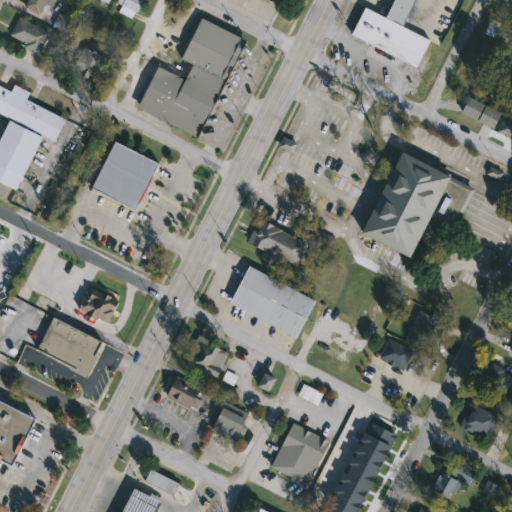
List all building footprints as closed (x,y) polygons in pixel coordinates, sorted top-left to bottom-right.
[(55,0),(56,7),(42,7),(42,12),(32,13),(31,0),(55,0)] [(126,16),(116,0),(138,0),(142,6),(126,16)] [(384,19),(393,0),(415,0),(402,28),(384,19)] [(430,42),(417,68),(352,35),(365,9),(384,19),(402,28),(430,42)] [(49,33),(38,54),(8,39),(19,18),(49,33)] [(246,41),(196,139),(136,108),(158,67),(184,80),(192,65),(180,60),(201,19),(246,41)] [(101,76),(78,76),(78,49),(101,49),(101,76)] [(54,139),(0,111),(0,85),(9,90),(13,83),(29,91),(25,98),(65,118),(54,139)] [(0,134),(0,180),(14,188),(40,136),(8,119),(0,134)] [(159,165),(136,211),(91,189),(115,143),(159,165)] [(407,256),(427,217),(451,230),(473,188),(400,150),(359,231),(407,256)] [(307,244),(295,267),(280,260),(276,268),(259,260),(263,253),(246,244),(259,220),(307,244)] [(316,302),(297,338),(230,303),(248,266),(316,302)] [(119,303),(108,326),(86,316),(88,313),(77,308),(87,288),(99,294),(100,292),(111,297),(111,299),(119,303)] [(61,298),(67,302),(56,319),(32,303),(38,293),(56,305),(61,298)] [(405,336),(419,310),(437,320),(422,346),(405,336)] [(52,318),(36,350),(69,366),(67,370),(86,380),(99,355),(96,353),(101,343),(52,318)] [(198,336),(190,352),(192,353),(187,364),(198,370),(197,372),(205,376),(206,374),(216,379),(228,354),(207,344),(209,341),(198,336)] [(379,359),(388,340),(412,352),(403,371),(379,359)] [(275,380),(268,393),(256,387),(263,373),(275,380)] [(176,378),(166,398),(191,410),(192,407),(197,410),(202,401),(196,399),(201,389),(176,378)] [(0,402),(34,421),(11,465),(0,459),(0,402)] [(248,415),(243,426),(247,428),(239,443),(235,441),(234,443),(211,432),(225,404),(248,415)] [(490,439),(463,430),(471,406),(498,415),(490,439)] [(329,440),(307,483),(270,464),(293,421),(329,440)] [(204,511),(197,511),(121,472),(133,449),(216,491),(204,511)] [(451,501),(431,491),(440,473),(449,477),(455,463),(476,473),(471,485),(461,480),(451,501)] [(119,511),(124,501),(130,489),(158,501),(152,511),(119,511)]
